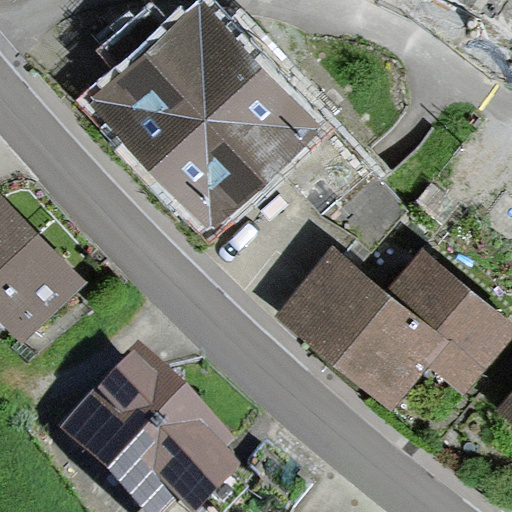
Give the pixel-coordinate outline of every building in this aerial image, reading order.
[(200,224),(314,119),(202,0),(176,0),(77,93),(200,224)] [(0,319),(16,336),(79,275),(0,194),(0,319)] [(511,337),(511,325),(420,250),(383,295),(328,249),(272,317),(389,414),(427,368),(463,397),(511,337)] [(165,511),(229,449),(131,350),(53,426),(137,511),(165,511)] [(511,385),(492,411),(511,427),(511,385)]
